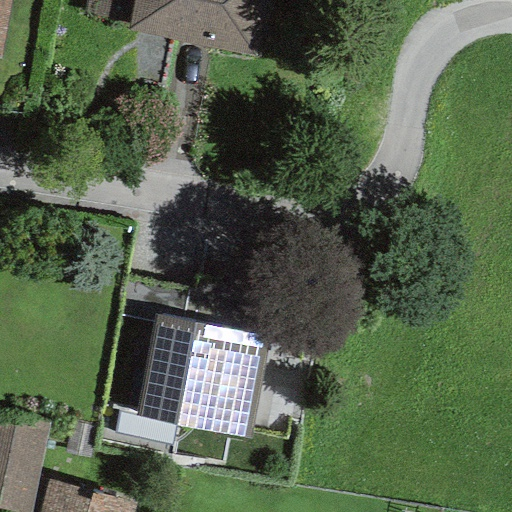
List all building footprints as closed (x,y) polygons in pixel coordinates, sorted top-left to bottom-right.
[(0,0),(0,51),(9,0),(0,0)] [(264,0),(87,0),(85,12),(126,20),(126,24),(254,50),(264,0)] [(121,276),(115,313),(152,320),(136,413),(249,431),(264,339),(284,343),(294,282),(222,269),(220,280),(195,276),(193,289),(121,276)] [(46,420),(0,411),(0,503),(29,509),(46,420)] [(129,511),(133,497),(46,477),(37,511),(129,511)]
